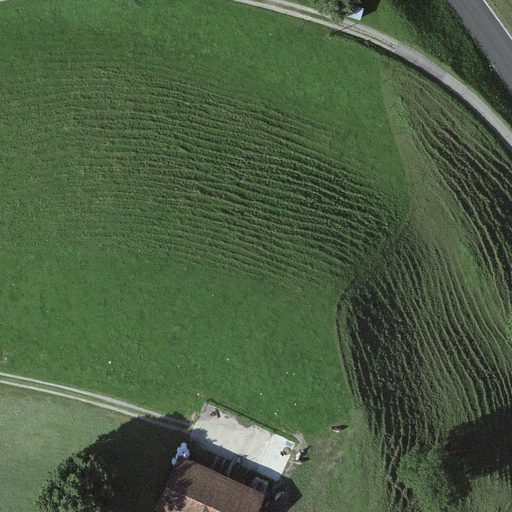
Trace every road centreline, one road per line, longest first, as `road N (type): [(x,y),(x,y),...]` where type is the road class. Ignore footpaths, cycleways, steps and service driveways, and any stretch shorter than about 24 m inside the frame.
road 1 (track): [(511,154),(442,89),(246,0)]
road 2 (track): [(0,382),(189,427)]
